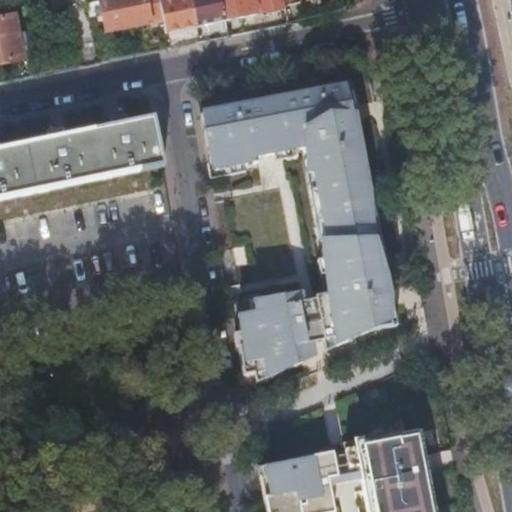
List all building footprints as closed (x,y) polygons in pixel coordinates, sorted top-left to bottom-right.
[(85,18),(91,17),(88,0),(81,2),(85,18)] [(101,32),(158,20),(154,0),(153,0),(90,0),(88,0),(91,17),(98,16),(101,32)] [(186,0),(153,0),(154,0),(158,20),(161,34),(192,27),(191,23),(186,0)] [(221,20),(216,0),(186,0),(191,23),(203,21),(203,25),(221,21),(221,20)] [(216,0),(221,20),(251,13),(248,0),(216,0)] [(278,0),(254,0),(257,12),(280,7),(280,6),(278,0)] [(64,6),(73,48),(90,43),(85,18),(81,2),(64,6)] [(0,63),(19,60),(10,16),(0,18),(0,63)] [(348,81),(199,112),(209,170),(256,161),(255,156),(306,146),(324,238),(319,239),(330,295),(303,301),(301,291),(252,301),(254,311),(236,314),(241,345),(238,345),(242,374),(254,372),(255,381),(265,376),(313,355),(311,342),(322,340),(324,349),(335,345),(372,328),(396,324),(348,81)] [(153,123),(152,116),(128,121),(126,111),(110,115),(112,125),(64,134),(62,125),(46,128),(49,138),(1,148),(0,143),(0,197),(162,163),(153,123)] [(432,511),(426,479),(424,479),(421,465),(404,469),(402,457),(421,453),(416,429),(372,437),(343,443),(344,449),(347,468),(357,466),(362,493),(370,492),(373,511),(432,511)] [(295,450),(297,458),(332,451),(344,449),(343,443),(372,437),(371,435),(295,450)] [(297,458),(257,466),(257,467),(261,467),(267,496),(263,496),(266,511),(333,511),(327,485),(338,483),(332,451),(297,458)] [(426,479),(421,453),(402,457),(404,469),(421,465),(424,479),(426,479)] [(261,467),(257,467),(263,496),(267,496),(261,467)] [(362,493),(366,511),(373,511),(370,492),(362,493)]
